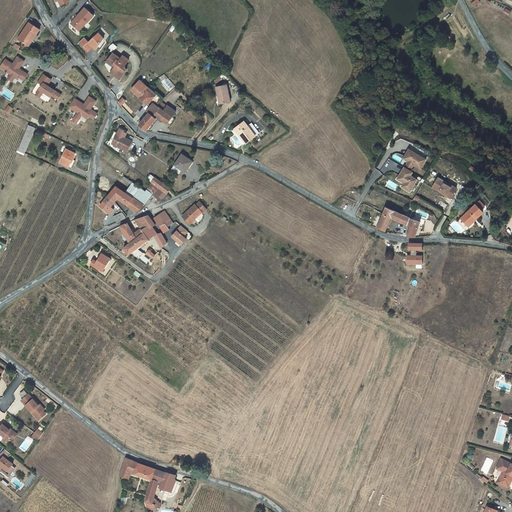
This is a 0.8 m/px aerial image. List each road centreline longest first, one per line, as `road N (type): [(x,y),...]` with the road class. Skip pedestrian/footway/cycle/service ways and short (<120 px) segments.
road 1 (unclassified): [(0,353),(121,449),(242,489),(283,511)]
road 2 (unclassified): [(511,248),(380,234),(246,160)]
road 3 (unclassified): [(246,160),(84,245)]
road 4 (unclassified): [(246,160),(140,132),(115,107)]
road 5 (unclassified): [(84,245),(96,156),(115,107)]
road 6 (unclassified): [(115,107),(37,0)]
